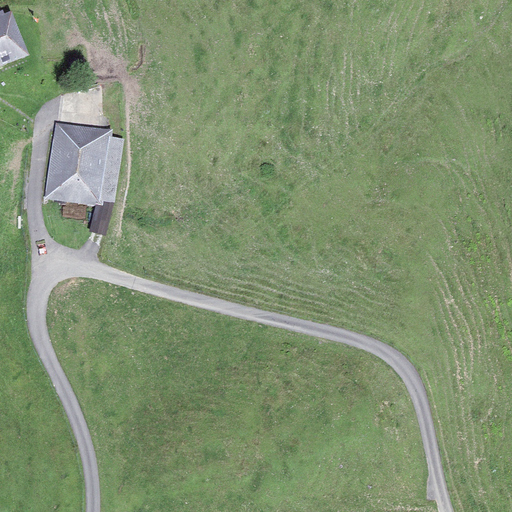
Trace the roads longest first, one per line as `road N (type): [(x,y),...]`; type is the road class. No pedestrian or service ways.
road 1 (track): [(112,274),(383,350),(416,388),(447,511)]
road 2 (track): [(92,511),(87,454),(35,310),(53,272),(112,274)]
